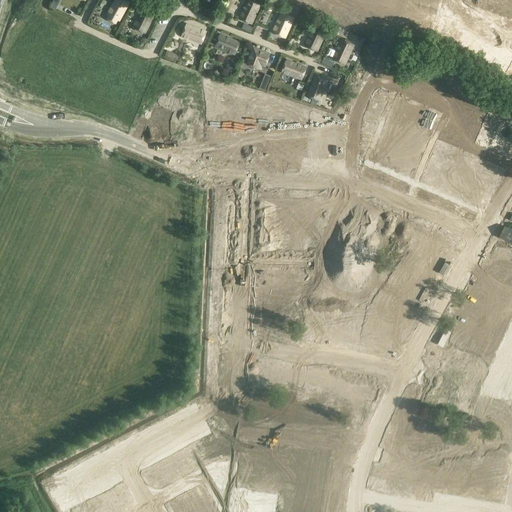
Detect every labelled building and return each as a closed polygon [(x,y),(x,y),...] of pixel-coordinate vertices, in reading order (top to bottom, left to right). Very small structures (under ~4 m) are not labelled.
[(128,0),(116,0),(110,13),(121,19),(131,1),(128,0)] [(249,0),(248,0),(240,18),(252,23),(260,5),(249,0)] [(344,12),(357,3),(355,0),(346,0),(339,5),(344,12)] [(418,0),(414,12),(421,15),(426,0),(418,0)] [(448,22),(453,5),(440,1),(435,18),(448,22)] [(506,14),(508,8),(488,2),(486,8),(506,14)] [(387,23),(394,25),(399,6),(392,4),(387,23)] [(471,26),(475,8),(462,5),(458,23),(471,26)] [(66,19),(76,22),(79,12),(69,8),(66,19)] [(144,8),(135,26),(147,32),(156,13),(144,8)] [(282,13),(273,32),(285,37),(294,19),(282,13)] [(373,22),(370,28),(384,35),(387,29),(373,22)] [(187,24),(182,36),(201,44),(206,32),(187,24)] [(314,27),(306,45),(317,51),(326,33),(314,27)] [(438,35),(444,39),(449,31),(443,27),(438,35)] [(220,35),(216,47),(235,54),(239,42),(220,35)] [(342,40),(334,59),(346,64),(354,46),(342,40)] [(505,65),(511,48),(500,44),(494,61),(505,65)] [(248,60),(265,66),(270,53),(253,47),(248,60)] [(306,67),(287,60),(282,72),(301,79),(306,67)] [(431,82),(438,85),(445,65),(438,62),(431,82)] [(233,76),(236,69),(228,66),(225,73),(233,76)] [(320,99),(327,81),(315,76),(308,95),(320,99)] [(260,87),(265,89),(268,82),(263,80),(260,87)] [(385,105),(392,89),(385,86),(378,102),(385,105)] [(396,108),(402,111),(409,95),(403,92),(396,108)] [(238,98),(238,106),(249,107),(249,99),(238,98)] [(161,108),(158,116),(162,118),(158,127),(174,134),(177,125),(192,131),(198,118),(183,112),(184,110),(168,103),(166,109),(161,108)] [(331,121),(343,126),(345,121),(333,116),(331,121)] [(492,168),(503,172),(509,155),(507,151),(508,148),(503,139),(492,136),(487,126),(481,124),(478,126),(469,123),(467,119),(458,116),(447,149),(455,151),(460,136),(464,143),(462,148),(464,153),(468,154),(470,157),(480,151),(496,157),(492,168)] [(240,124),(260,129),(262,123),(242,118),(240,124)] [(385,135),(387,129),(369,123),(367,128),(385,135)] [(391,148),(393,140),(387,139),(384,146),(391,148)] [(285,146),(293,148),(295,142),(286,140),(285,146)] [(238,150),(237,156),(244,157),(245,151),(254,152),(256,146),(233,142),(231,149),(238,150)] [(433,164),(439,156),(430,149),(424,157),(433,164)] [(378,167),(380,160),(361,154),(359,162),(378,167)] [(339,164),(339,157),(319,155),(319,162),(339,164)] [(463,179),(468,168),(458,163),(453,175),(463,179)] [(386,164),(384,171),(400,175),(402,169),(386,164)] [(432,186),(453,196),(461,179),(441,169),(432,186)] [(339,189),(340,183),(322,179),(321,185),(339,189)] [(362,185),(361,192),(381,196),(383,189),(362,185)] [(258,196),(257,208),(262,209),(279,209),(279,191),(268,191),(268,197),(263,197),(259,196),(258,196)] [(304,229),(303,230),(312,231),(312,229),(313,218),(324,218),(325,198),(314,197),(314,196),(313,196),(312,210),(304,209),(304,229)] [(325,198),(324,218),(335,219),(334,231),(334,232),(342,232),(343,232),(344,211),(343,211),(336,211),(337,198),(336,197),(336,198),(325,198)] [(348,209),(345,221),(349,222),(349,223),(351,219),(361,224),(369,205),(359,201),(354,212),(350,210),(348,209)] [(369,205),(361,224),(369,227),(377,209),(369,205)] [(257,208),(257,209),(258,209),(258,219),(261,219),(278,220),(279,209),(262,209),(257,208)] [(377,209),(369,227),(377,231),(386,212),(377,209)] [(481,211),(471,217),(475,224),(486,218),(481,211)] [(386,212),(377,231),(386,234),(394,216),(386,212)] [(394,216),(386,234),(396,239),(394,242),(399,244),(405,234),(399,231),(404,220),(394,216)] [(258,219),(257,229),(261,229),(278,230),(278,220),(261,219),(258,219)] [(504,227),(500,237),(511,242),(511,230),(504,227)] [(257,229),(257,239),(260,239),(277,240),(278,230),(261,229),(257,229)] [(356,246),(369,246),(369,232),(356,232),(356,246)] [(437,235),(432,245),(449,254),(450,255),(455,245),(455,246),(456,245),(455,244),(437,234),(436,235),(437,235)] [(256,244),(255,251),(259,251),(270,252),(270,258),(282,259),(282,252),(277,252),(277,240),(260,239),(257,239),(257,244),(256,244)] [(280,252),(295,248),(293,240),(278,243),(280,252)] [(432,245),(428,252),(445,262),(450,255),(449,254),(432,245)] [(493,251),(488,262),(505,269),(506,270),(511,260),(511,259),(511,252),(510,252),(508,258),(493,251)] [(426,256),(423,260),(441,270),(444,264),(445,262),(428,252),(426,256)] [(423,260),(418,270),(435,280),(441,270),(423,260)] [(488,262),(485,271),(500,278),(505,269),(488,262)] [(254,274),(254,280),(255,280),(255,286),(257,286),(275,287),(276,275),(281,275),(282,269),(270,268),(269,274),(258,274),(254,274)] [(412,272),(407,282),(425,292),(430,282),(430,283),(431,282),(412,271),(411,272),(412,272)] [(485,271),(481,279),(497,286),(500,278),(485,271)] [(322,294),(323,286),(331,287),(332,281),(314,278),(311,293),(322,294)] [(481,279),(476,290),(490,296),(487,302),(498,308),(501,302),(494,298),(499,288),(497,286),(481,279)] [(407,282),(402,290),(420,299),(425,292),(407,282)] [(369,289),(366,283),(361,285),(363,291),(369,289)] [(347,285),(346,290),(359,293),(360,287),(347,285)] [(255,286),(254,296),(256,296),(275,297),(275,287),(257,286),(255,286)] [(402,290),(398,297),(416,307),(420,299),(402,290)] [(254,296),(254,306),(255,306),(274,307),(275,297),(256,296),(254,296)] [(389,305),(386,311),(396,317),(399,311),(411,318),(411,317),(411,316),(416,307),(398,297),(393,307),(392,306),(392,307),(389,305)] [(254,306),(253,316),(255,316),(274,317),(274,307),(255,306),(254,306)] [(476,311),(452,364),(484,378),(508,325),(476,311)] [(385,312),(381,318),(388,322),(388,323),(389,323),(383,333),(401,343),(406,333),(407,333),(407,332),(392,324),(395,318),(385,312)] [(511,317),(501,314),(499,319),(511,323),(511,317)] [(253,316),(253,328),(254,328),(269,329),(268,335),(280,336),(281,329),(273,329),(274,317),(255,316),(253,316)] [(303,332),(302,338),(303,338),(303,337),(311,339),(313,330),(316,319),(307,317),(303,332)] [(313,330),(311,339),(320,341),(322,331),(325,321),(316,319),(313,330)] [(322,331),(320,341),(329,343),(332,331),(333,323),(325,321),(322,331)] [(332,331),(329,343),(336,345),(338,345),(342,325),(338,324),(333,323),(332,331)] [(342,325),(338,345),(347,347),(347,346),(351,327),(342,325)] [(347,346),(347,347),(355,349),(356,349),(357,346),(357,345),(363,346),(366,334),(359,332),(360,331),(360,328),(359,328),(359,329),(351,327),(347,346)] [(410,344),(418,345),(419,328),(411,327),(410,344)] [(377,342),(377,343),(397,354),(400,348),(398,348),(401,343),(383,333),(378,342),(377,342)] [(436,351),(429,351),(429,356),(441,356),(440,346),(435,346),(436,351)] [(218,349),(217,357),(240,357),(240,349),(218,349)] [(286,357),(288,367),(297,365),(294,355),(286,357)] [(256,372),(275,367),(273,360),(254,365),(256,372)] [(461,379),(463,371),(443,364),(441,372),(461,379)] [(339,381),(336,394),(359,399),(360,392),(369,394),(373,377),(348,372),(345,382),(339,381)] [(233,376),(215,381),(217,390),(235,385),(233,376)] [(384,377),(375,377),(376,397),(385,397),(384,377)] [(476,396),(477,390),(459,385),(458,391),(476,396)] [(444,390),(440,399),(451,403),(455,394),(444,390)] [(224,393),(217,396),(219,402),(226,400),(224,393)] [(327,407),(325,399),(307,403),(309,411),(327,407)] [(297,406),(280,410),(281,416),(298,413),(297,406)] [(270,418),(269,412),(264,413),(263,411),(251,413),(253,422),(270,418)] [(322,429),(333,428),(331,413),(320,414),(322,429)] [(302,415),(303,425),(316,424),(316,418),(311,419),(311,414),(302,415)] [(290,428),(298,426),(295,417),(287,419),(290,428)] [(226,427),(242,424),(241,418),(225,421),(226,427)] [(489,419),(489,426),(510,427),(511,420),(489,419)] [(288,423),(280,425),(279,420),(270,422),(272,433),(289,429),(288,423)] [(249,425),(252,438),(262,436),(260,423),(249,425)] [(417,430),(432,435),(434,428),(419,423),(417,430)] [(198,447),(210,445),(208,430),(196,432),(198,447)] [(216,441),(216,448),(226,447),(225,433),(211,435),(212,441),(216,441)] [(183,451),(194,449),(191,435),(180,437),(183,451)] [(401,437),(398,451),(412,454),(411,460),(425,463),(426,456),(421,455),(424,441),(401,437)] [(91,445),(92,450),(102,448),(100,442),(91,445)] [(164,457),(175,456),(174,442),(163,443),(164,457)] [(372,465),(380,449),(373,446),(366,462),(372,465)] [(181,456),(179,467),(201,471),(203,460),(197,448),(181,456)] [(239,450),(233,485),(327,501),(333,467),(239,450)] [(442,457),(464,459),(464,453),(442,450),(442,457)] [(355,467),(354,455),(343,455),(343,467),(355,467)] [(385,461),(382,478),(405,482),(408,466),(385,461)] [(444,466),(441,479),(445,480),(443,488),(457,491),(460,475),(466,476),(469,463),(462,462),(461,468),(447,466),(447,467),(444,466)] [(472,464),(469,476),(476,478),(473,493),(485,495),(490,471),(478,469),(479,465),(472,464)] [(490,471),(485,495),(497,498),(500,482),(506,483),(509,471),(502,470),(501,473),(490,471)] [(345,484),(353,483),(353,472),(338,473),(339,496),(346,495),(345,484)] [(419,479),(425,479),(424,489),(431,489),(432,473),(420,472),(419,479)] [(380,498),(387,481),(380,479),(373,496),(380,498)] [(209,511),(197,488),(166,504),(170,511),(209,511)] [(251,489),(240,490),(241,508),(252,507),(251,489)] [(115,492),(78,511),(79,511),(82,511),(125,511),(118,499),(117,500),(116,500),(113,494),(116,493),(115,492)] [(410,492),(407,499),(415,502),(418,496),(410,492)] [(483,500),(482,506),(471,504),(470,510),(478,511),(489,511),(492,502),(483,500)] [(379,511),(374,510),(377,504),(369,501),(364,511),(379,511)]
